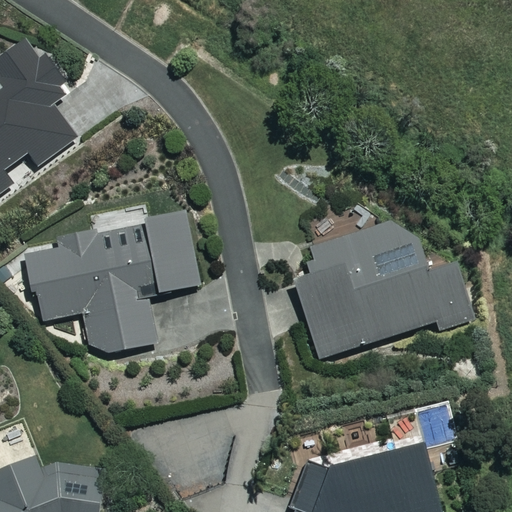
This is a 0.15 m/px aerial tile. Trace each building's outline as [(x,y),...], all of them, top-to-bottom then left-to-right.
[(71,94),(33,39),(0,61),(0,82),(6,91),(0,94),(0,196),(14,187),(5,174),(31,156),(39,167),(77,141),(53,107),(71,94)] [(25,258),(33,295),(38,294),(44,323),(84,314),(94,359),(157,344),(147,299),(201,287),(185,216),(100,236),(99,231),(57,241),(59,251),(25,258)] [(306,267),(309,278),(295,283),(320,361),(437,324),(440,331),(473,320),(455,265),(428,273),(411,218),(311,250),(316,264),(306,267)] [(293,511),(438,511),(423,447),(323,471),(303,464),(289,510),(293,511)] [(0,472),(0,511),(103,511),(103,465),(61,465),(47,470),(43,458),(0,472)]
